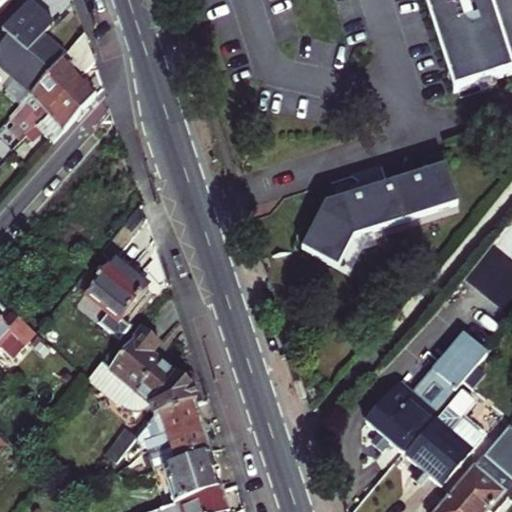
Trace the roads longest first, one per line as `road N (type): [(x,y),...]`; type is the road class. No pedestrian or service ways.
road 1 (secondary): [(151,61),(297,511)]
road 2 (residential): [(151,61),(0,231)]
